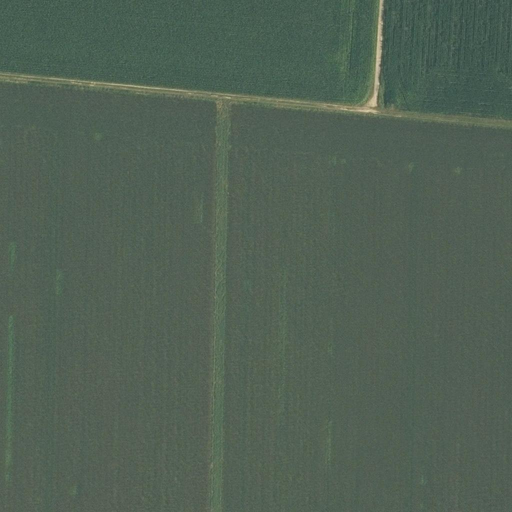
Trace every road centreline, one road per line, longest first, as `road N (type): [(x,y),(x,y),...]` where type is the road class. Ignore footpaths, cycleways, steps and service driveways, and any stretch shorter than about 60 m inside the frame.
road 1 (track): [(0,76),(366,108)]
road 2 (track): [(366,108),(511,122)]
